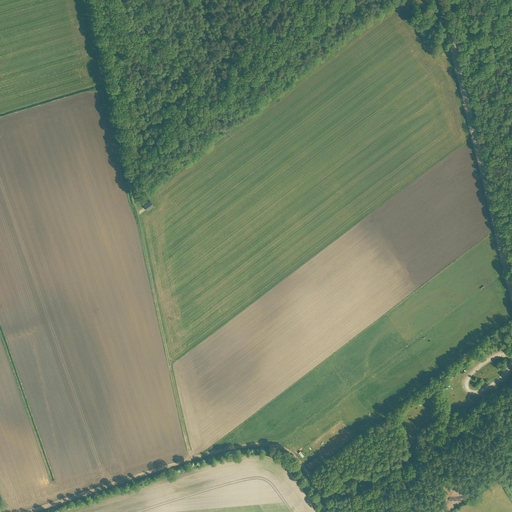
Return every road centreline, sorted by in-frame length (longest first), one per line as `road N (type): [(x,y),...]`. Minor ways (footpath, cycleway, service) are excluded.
road 1 (track): [(498,238),(440,0)]
road 2 (track): [(324,500),(351,478),(392,469),(409,455),(423,423),(480,392)]
road 3 (track): [(191,458),(25,511)]
road 4 (track): [(191,458),(277,445),(299,461),(324,500)]
